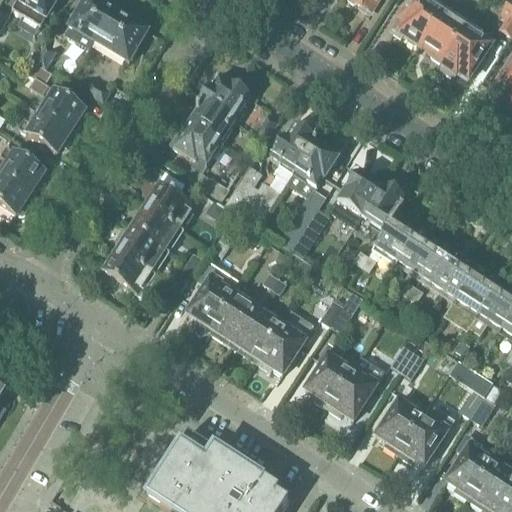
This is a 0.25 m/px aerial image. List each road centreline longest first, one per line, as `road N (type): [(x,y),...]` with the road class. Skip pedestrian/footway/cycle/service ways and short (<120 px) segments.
road 1 (tertiary): [(511,194),(217,4)]
road 2 (residential): [(389,511),(102,325)]
road 3 (residential): [(38,284),(217,4)]
road 4 (residential): [(0,492),(102,325)]
